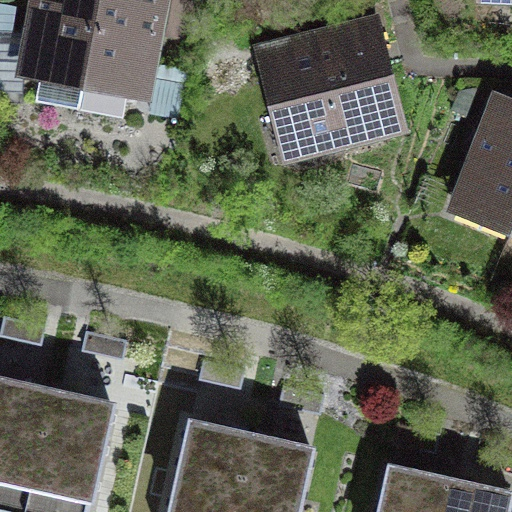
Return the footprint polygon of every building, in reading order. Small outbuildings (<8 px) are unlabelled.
[(79,108),(98,0),(38,0),(27,62),(42,65),(35,100),(79,108)] [(98,0),(79,108),(123,116),(129,81),(144,83),(159,0),(98,0)] [(297,151),(398,126),(372,25),(271,50),(297,151)] [(459,197),(511,217),(511,105),(497,100),(459,197)] [(24,511),(51,393),(0,381),(0,510),(8,511),(24,511)] [(51,393),(24,511),(88,511),(112,407),(51,393)] [(233,511),(250,438),(189,424),(169,511),(233,511)] [(250,438),(233,511),(297,511),(311,451),(250,438)] [(442,511),(449,482),(388,468),(378,511),(442,511)] [(449,482),(442,511),(506,511),(510,496),(449,482)]
